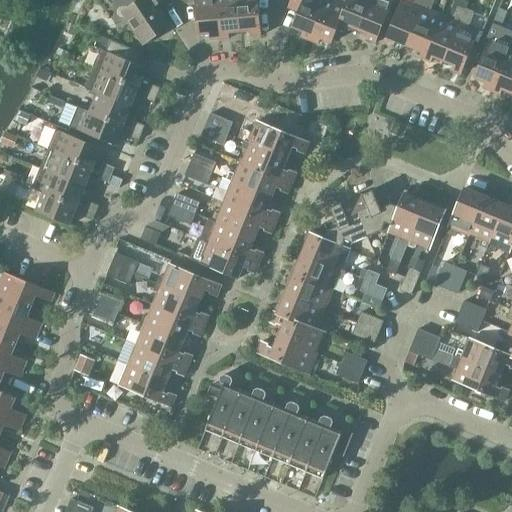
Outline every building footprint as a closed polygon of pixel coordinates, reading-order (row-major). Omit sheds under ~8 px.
[(156,5),(163,0),(141,0),(122,13),(143,46),(171,27),(156,5)] [(210,40),(219,40),(215,0),(183,0),(184,5),(195,4),(198,36),(210,35),(210,40)] [(215,0),(219,40),(228,39),(228,33),(239,32),(236,0),(215,0)] [(236,0),(239,32),(250,31),(250,37),(261,36),(257,0),(236,0)] [(301,37),(309,41),(325,0),(290,0),(288,7),(299,12),(292,27),(304,32),(301,37)] [(320,39),(330,43),(331,43),(337,29),(336,29),(348,0),(339,0),(338,2),(332,0),(325,0),(309,41),(318,44),(320,39)] [(347,27),(357,31),(370,0),(348,0),(336,29),(337,29),(345,32),(347,27)] [(370,0),(357,31),(368,35),(366,40),(375,44),(393,1),(389,0),(370,0)] [(394,47),(396,41),(406,45),(425,0),(415,0),(413,5),(402,0),(384,43),(394,47)] [(414,56),(422,59),(440,17),(430,12),(434,0),(425,0),(406,45),(417,50),(414,56)] [(433,57),(444,61),(469,2),(468,2),(463,0),(456,0),(451,13),(452,15),(453,15),(450,21),(440,17),(422,59),(430,63),(433,57)] [(469,2),(444,61),(454,65),(451,72),(461,76),(475,41),(480,43),(491,18),(477,12),(482,1),(479,0),(469,0),(468,2),(469,2)] [(498,12),(495,20),(503,24),(507,16),(498,12)] [(489,43),(474,80),(485,84),(482,89),(492,93),(510,50),(511,43),(511,33),(493,25),(486,42),(489,43)] [(95,69),(106,74),(139,89),(146,92),(150,84),(151,81),(144,78),(148,69),(137,65),(142,54),(110,40),(105,53),(102,52),(95,69)] [(58,48),(56,54),(68,59),(70,54),(58,48)] [(511,50),(510,50),(492,93),(501,97),(503,91),(511,94),(511,50)] [(146,92),(139,89),(106,74),(95,69),(87,89),(98,94),(132,108),(136,98),(143,101),(144,99),(155,103),(158,96),(146,92)] [(158,96),(161,89),(150,84),(146,92),(158,96)] [(98,94),(90,113),(123,127),(124,126),(131,129),(142,134),(145,127),(135,122),(136,119),(128,116),(132,108),(98,94)] [(49,96),(47,101),(62,107),(64,102),(49,96)] [(69,127),(115,147),(123,127),(90,113),(78,108),(69,127)] [(20,112),(16,121),(27,126),(31,116),(20,112)] [(228,134),(233,123),(210,114),(206,125),(228,134)] [(239,137),(249,142),(288,158),(293,146),(300,149),(300,151),(304,153),(309,142),(258,121),(252,134),(242,130),(239,137)] [(224,145),(228,134),(206,125),(201,136),(224,145)] [(131,129),(128,137),(139,142),(142,134),(131,129)] [(56,130),(48,150),(93,169),(101,149),(56,130)] [(5,132),(1,142),(14,148),(18,138),(5,132)] [(290,173),(283,170),(288,158),(249,142),(246,140),(243,148),(246,150),(241,162),(292,183),(296,173),(291,171),(290,173)] [(93,169),(48,150),(40,168),(85,187),(89,178),(98,181),(98,179),(109,183),(112,176),(101,171),(93,169)] [(211,174),(215,163),(194,154),(189,165),(211,174)] [(284,189),(283,191),(288,193),(292,183),(241,162),(236,175),(230,172),(227,180),(233,182),(271,198),(276,186),(284,189)] [(112,176),(115,169),(104,164),(101,171),(112,176)] [(206,185),(211,174),(189,165),(185,176),(206,185)] [(44,191),(44,192),(78,206),(85,187),(40,168),(33,187),(44,191)] [(229,192),(224,202),(276,223),(280,212),(276,210),(275,212),(267,209),(271,198),(233,182),(227,180),(221,178),(217,188),(229,192)] [(387,232),(409,241),(425,202),(410,196),(411,192),(405,190),(398,207),(387,232)] [(458,233),(469,237),(487,195),(481,192),(480,196),(464,190),(460,199),(446,233),(456,237),(458,233)] [(373,191),(353,199),(368,236),(383,230),(387,232),(398,207),(395,206),(392,204),(388,197),(378,201),(373,191)] [(69,225),(78,206),(44,192),(36,211),(69,225)] [(194,214),(199,203),(178,194),(173,205),(194,214)] [(490,196),(487,195),(469,237),(481,242),(480,246),(488,249),(505,207),(488,200),(490,196)] [(353,243),(368,236),(353,199),(332,208),(336,219),(318,227),(316,230),(315,233),(350,248),(353,243)] [(88,202),(85,209),(97,214),(100,206),(88,202)] [(259,225),(268,229),(267,231),(272,233),(276,223),(224,202),(219,214),(216,213),(212,221),(254,238),(259,225)] [(448,208),(442,206),(441,209),(425,202),(409,241),(407,245),(415,249),(417,244),(430,250),(448,208)] [(173,205),(169,215),(169,216),(190,225),(194,214),(173,205)] [(511,209),(505,207),(488,249),(495,252),(497,248),(510,254),(510,252),(511,247),(511,209)] [(85,209),(82,217),(94,221),(97,214),(85,209)] [(258,251),(258,253),(249,249),(254,238),(212,221),(208,219),(200,239),(208,243),(259,264),(264,253),(258,251)] [(150,228),(144,241),(159,247),(164,234),(150,228)] [(315,233),(308,231),(306,236),(309,237),(302,252),(342,269),(350,248),(315,233)] [(255,274),(259,264),(208,243),(200,239),(197,238),(188,259),(238,279),(243,267),(251,270),(250,272),(255,274)] [(293,269),(292,271),(334,289),(339,277),(341,278),(345,277),(347,271),(342,269),(302,252),(295,270),(293,269)] [(134,273),(139,262),(117,253),(112,264),(134,273)] [(386,271),(394,275),(395,275),(400,264),(391,260),(386,271)] [(222,286),(222,285),(170,263),(164,277),(160,276),(158,283),(200,300),(205,289),(211,291),(210,293),(217,297),(222,286)] [(456,268),(445,263),(436,286),(447,290),(456,268)] [(130,284),(134,273),(112,264),(108,275),(130,284)] [(490,270),(480,266),(475,276),(485,280),(490,270)] [(421,273),(409,268),(399,290),(411,295),(421,273)] [(447,290),(457,295),(467,273),(456,268),(447,290)] [(292,279),(286,293),(325,309),(334,289),(292,271),(289,278),(292,279)] [(375,285),(379,276),(368,271),(364,280),(375,285)] [(0,283),(0,292),(32,306),(36,296),(51,302),(55,292),(5,272),(0,283)] [(386,289),(375,285),(364,280),(359,291),(382,300),(386,289)] [(205,326),(209,315),(202,312),(201,314),(195,312),(200,300),(158,283),(154,291),(158,293),(153,304),(205,326)] [(494,293),(482,289),(479,298),(490,302),(494,293)] [(32,306),(0,292),(0,315),(39,331),(42,323),(27,317),(32,306)] [(118,314),(122,303),(100,293),(95,305),(118,314)] [(317,330),(325,309),(286,293),(279,309),(277,308),(275,312),(317,330)] [(464,303),(460,313),(482,322),(486,311),(464,303)] [(141,323),(183,340),(189,328),(194,330),(193,333),(201,336),(205,326),(153,304),(148,316),(144,315),(141,323)] [(113,325),(118,314),(95,305),(91,316),(113,325)] [(284,325),(279,337),(318,354),(326,334),(317,330),(275,312),(275,313),(274,313),(270,322),(276,324),(277,322),(284,325)] [(379,333),(384,322),(361,312),(357,324),(379,333)] [(460,313),(455,324),(477,333),(482,322),(460,313)] [(39,331),(0,315),(0,337),(16,344),(20,333),(35,339),(39,331)] [(189,366),(193,355),(186,352),(185,355),(179,352),(183,340),(141,323),(137,331),(141,333),(136,344),(189,366)] [(357,324),(352,335),(375,344),(379,333),(357,324)] [(418,330),(414,341),(436,350),(440,339),(418,330)] [(511,335),(508,334),(504,344),(499,342),(494,352),(500,354),(511,358),(511,335)] [(16,344),(0,337),(0,359),(23,369),(26,361),(11,355),(16,344)] [(309,375),(318,354),(279,337),(274,348),(269,346),(269,344),(262,341),(257,353),(309,375)] [(414,341),(409,352),(420,356),(431,361),(436,350),(414,341)] [(494,352),(468,341),(464,351),(458,348),(457,350),(454,359),(499,377),(504,366),(510,368),(510,370),(511,371),(511,358),(500,354),(494,352)] [(136,344),(128,364),(168,381),(173,369),(178,371),(177,373),(184,377),(189,366),(136,344)] [(363,373),(368,361),(345,352),(340,363),(363,373)] [(409,352),(405,362),(415,367),(420,356),(409,352)] [(81,357),(76,367),(91,374),(96,363),(81,357)] [(23,369),(0,359),(0,382),(1,383),(5,372),(20,377),(23,369)] [(500,392),(494,389),(499,377),(454,359),(451,366),(457,368),(452,382),(503,404),(508,392),(501,389),(500,392)] [(340,363),(336,374),(358,384),(363,373),(340,363)] [(163,392),(168,381),(128,364),(119,385),(172,407),(176,395),(170,392),(169,395),(163,392)] [(215,408),(232,415),(241,392),(231,387),(233,383),(231,379),(224,376),(221,377),(219,381),(225,383),(223,389),(212,385),(207,398),(218,402),(215,408)] [(252,396),(241,392),(232,415),(249,422),(261,391),(258,390),(254,392),(252,396)] [(0,391),(0,414),(23,424),(26,416),(10,410),(15,398),(0,391)] [(249,422),(266,429),(275,406),(264,401),(266,397),(264,393),(261,391),(249,422)] [(286,410),(275,406),(266,429),(282,436),(295,405),(292,404),(288,406),(286,410)] [(282,436),(299,443),(308,420),(297,415),(299,410),(298,407),(295,405),(282,436)] [(205,431),(222,438),(232,415),(215,408),(205,431)] [(0,414),(0,434),(4,425),(19,432),(23,424),(0,414)] [(222,438),(239,445),(249,422),(232,415),(222,438)] [(299,443),(316,450),(328,419),(326,418),(322,420),(320,425),(308,420),(299,443)] [(328,419),(316,450),(333,457),(333,455),(343,459),(355,432),(344,427),(341,434),(331,429),(333,424),(332,421),(328,419)] [(266,429),(249,422),(239,445),(256,452),(266,429)] [(273,459),(282,436),(266,429),(256,452),(273,459)] [(273,459),(289,466),(299,443),(282,436),(273,459)] [(299,443),(289,466),(306,473),(316,450),(299,443)] [(0,458),(7,462),(10,453),(0,449),(0,458)] [(323,480),(333,457),(316,450),(306,473),(323,480)] [(0,510),(2,511),(8,496),(0,493),(0,510)] [(69,511),(92,511),(94,509),(71,499),(67,511),(69,511)]
